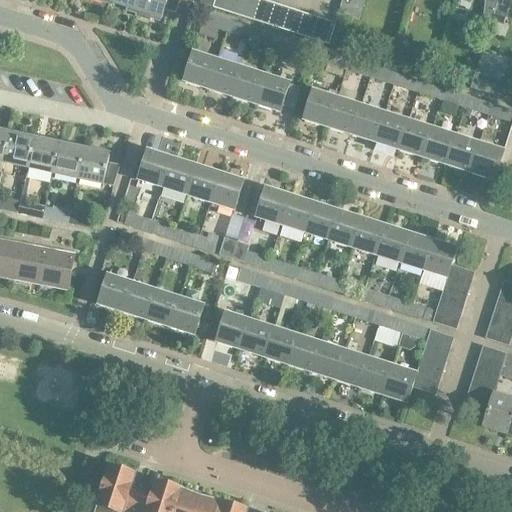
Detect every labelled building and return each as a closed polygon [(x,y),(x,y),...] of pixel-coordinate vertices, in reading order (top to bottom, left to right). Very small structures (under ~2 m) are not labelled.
[(114,0),(113,6),(137,13),(141,0),(114,0)] [(181,0),(141,0),(137,13),(162,21),(165,12),(176,15),(181,0)] [(200,5),(213,9),(215,0),(201,0),(200,5)] [(215,0),(213,9),(225,13),(229,0),(215,0)] [(229,0),(225,13),(237,17),(241,0),(229,0)] [(254,0),(241,0),(237,17),(248,20),(254,0)] [(257,0),(254,0),(248,20),(260,24),(266,3),(257,0)] [(493,19),(499,0),(486,0),(485,17),(493,19)] [(503,26),(511,0),(499,0),(493,19),(492,23),(503,26)] [(266,3),(260,24),(271,28),(278,7),(266,3)] [(289,10),(278,7),(271,28),(283,31),(289,10)] [(283,31),(294,35),(301,14),(289,10),(283,31)] [(205,15),(202,25),(217,30),(218,31),(226,33),(230,21),(206,14),(205,15)] [(301,14),(294,35),(306,39),(312,18),(301,14)] [(312,18),(306,39),(317,42),(324,21),(312,18)] [(230,21),(226,33),(249,40),(252,29),(230,21)] [(324,21),(317,42),(329,46),(335,25),(324,21)] [(252,29),(249,40),(273,48),(277,37),(252,29)] [(277,37),(273,48),(298,56),(301,44),(277,37)] [(301,44),(298,56),(310,60),(313,48),(301,44)] [(346,72),(350,61),(325,53),(322,65),(346,72)] [(478,74),(502,82),(509,61),(485,53),(478,74)] [(192,59),(184,83),(208,91),(216,66),(217,62),(193,54),(192,59)] [(374,69),(350,61),(346,72),(370,80),(374,69)] [(216,66),(208,91),(231,98),(238,74),(240,69),(217,62),(216,66)] [(464,77),(473,80),(478,68),(469,65),(464,77)] [(238,74),(231,98),(255,106),(263,81),(264,77),(240,69),(238,74)] [(397,76),(374,69),(370,80),(394,88),(397,76)] [(397,76),(394,88),(417,95),(421,84),(397,76)] [(263,81),(255,106),(280,113),(287,89),(289,84),(278,81),(264,77),(263,81)] [(421,84),(417,95),(442,103),(445,92),(421,84)] [(304,123),(328,130),(337,101),(338,98),(328,95),(327,98),(313,94),(304,123)] [(492,107),(468,99),(465,110),(489,118),(492,107)] [(361,109),(337,101),(328,130),(352,138),(361,109)] [(511,113),(492,107),(489,118),(511,125),(511,113)] [(385,116),(361,109),(352,138),(376,145),(385,116)] [(399,153),(408,123),(385,116),(376,145),(399,153)] [(433,131),(408,123),(399,153),(424,160),(433,131)] [(424,160),(447,168),(456,139),(433,131),(424,160)] [(0,133),(0,164),(3,165),(10,135),(0,133)] [(35,141),(10,135),(3,165),(28,170),(35,141)] [(480,146),(456,139),(447,168),(471,175),(480,146)] [(59,146),(35,141),(28,170),(53,176),(59,146)] [(84,151),(59,146),(53,176),(78,181),(84,151)] [(471,175),(495,183),(498,172),(499,168),(502,159),(504,154),(480,146),(471,175)] [(511,150),(506,148),(504,154),(502,159),(511,162),(511,150)] [(109,157),(84,151),(78,181),(103,186),(109,157)] [(163,190),(172,161),(148,154),(139,182),(163,190)] [(499,168),(498,172),(511,175),(511,162),(502,159),(499,168)] [(196,169),(172,161),(163,190),(187,198),(196,169)] [(196,169),(187,198),(210,205),(219,176),(196,169)] [(243,184),(219,176),(210,205),(234,212),(243,184)] [(281,227),(290,199),(265,191),(254,224),(263,227),(265,222),(281,227)] [(21,204),(0,199),(0,212),(18,216),(21,204)] [(314,206),(290,199),(281,227),(305,235),(314,206)] [(46,209),(43,221),(68,227),(70,215),(73,205),(55,201),(53,211),(46,209)] [(46,209),(21,204),(18,216),(43,221),(46,209)] [(338,214),(314,206),(305,235),(329,242),(338,214)] [(149,234),(153,222),(128,214),(124,226),(149,234)] [(361,221),(338,214),(329,242),(352,250),(361,221)] [(70,215),(68,227),(99,233),(102,224),(102,222),(70,215)] [(385,229),(361,221),(352,250),(376,257),(385,229)] [(177,230),(153,222),(149,234),(173,242),(177,230)] [(409,236),(385,229),(376,257),(400,265),(409,236)] [(177,230),(173,242),(196,249),(200,237),(177,230)] [(142,252),(146,240),(122,232),(118,245),(142,252)] [(207,239),(200,237),(196,249),(220,256),(226,237),(209,232),(209,234),(207,239)] [(432,243),(409,236),(400,265),(423,272),(432,243)] [(226,237),(220,256),(244,264),(247,253),(250,245),(226,237)] [(146,240),(142,252),(149,254),(148,257),(154,259),(155,256),(167,260),(171,248),(146,240)] [(0,243),(0,279),(14,282),(20,247),(0,243)] [(456,251),(432,243),(423,272),(447,280),(456,251)] [(47,252),(20,247),(14,282),(41,287),(47,252)] [(194,256),(171,248),(167,260),(190,267),(194,256)] [(47,252),(41,287),(68,292),(74,257),(47,252)] [(247,253),(244,264),(267,271),(271,260),(247,253)] [(194,256),(190,267),(214,275),(218,263),(194,256)] [(271,260),(267,271),(291,279),(294,268),(271,260)] [(473,274),(451,267),(447,278),(469,285),(473,274)] [(318,275),(294,268),(291,279),(315,286),(318,275)] [(264,277),(240,269),(239,270),(236,282),(260,289),(264,277)] [(342,283),(318,275),(315,286),(338,294),(342,283)] [(284,297),(285,297),(289,285),(264,277),(260,289),(284,297)] [(122,315),(132,286),(107,278),(98,307),(122,315)] [(447,278),(444,290),(466,297),(469,285),(447,278)] [(366,290),(342,283),(338,294),(362,302),(366,290)] [(511,299),(511,286),(504,284),(500,296),(511,299)] [(312,293),(289,285),(285,297),(296,301),(308,305),(312,293)] [(132,286),(122,315),(147,323),(157,294),(132,286)] [(366,290),(362,302),(386,309),(389,298),(366,290)] [(444,290),(440,301),(462,308),(466,297),(444,290)] [(308,305),(330,312),(334,300),(312,293),(308,305)] [(157,294),(147,323),(170,330),(179,301),(157,294)] [(511,299),(500,296),(496,307),(511,311),(511,299)] [(389,298),(386,309),(409,316),(413,305),(389,298)] [(360,308),(334,300),(330,312),(356,320),(360,308)] [(204,309),(179,301),(170,330),(194,337),(204,309)] [(462,308),(440,301),(436,312),(458,319),(462,308)] [(436,313),(413,305),(409,316),(433,324),(436,313)] [(511,311),(496,307),(493,318),(511,324),(511,311)] [(360,308),(356,320),(380,327),(384,316),(360,308)] [(458,319),(436,312),(436,313),(433,324),(455,331),(458,319)] [(217,343),(240,351),(250,322),(226,315),(217,343)] [(384,316),(380,327),(403,335),(406,323),(384,316)] [(511,324),(493,318),(489,330),(511,336),(511,324)] [(265,359),(275,330),(264,327),(250,322),(240,351),(265,359)] [(427,343),(430,331),(406,323),(403,335),(418,340),(427,343)] [(275,330),(265,359),(289,366),(298,337),(275,330)] [(511,339),(511,336),(489,330),(486,341),(509,349),(511,339)] [(453,338),(430,331),(427,343),(449,350),(453,338)] [(319,344),(298,337),(289,366),(310,373),(319,344)] [(378,341),(373,355),(397,363),(402,349),(378,341)] [(423,354),(446,362),(449,350),(427,343),(423,354)] [(319,344),(310,373),(336,381),(345,353),(319,344)] [(506,356),(483,349),(480,360),(503,367),(506,356)] [(345,353),(336,381),(360,389),(369,360),(345,353)] [(446,362),(423,354),(419,366),(442,373),(446,362)] [(511,357),(506,356),(503,367),(511,370),(511,357)] [(392,367),(369,360),(360,389),(383,396),(392,367)] [(499,379),(503,367),(480,360),(476,372),(499,379)] [(416,375),(415,377),(438,385),(442,373),(419,366),(416,375)] [(414,382),(415,377),(416,375),(392,367),(383,396),(407,404),(412,389),(414,382)] [(499,379),(476,372),(472,383),(495,391),(499,379)] [(438,385),(415,377),(414,382),(412,389),(435,396),(438,385)] [(495,391),(472,383),(469,395),(492,402),(494,396),(495,391)] [(492,402),(469,395),(465,406),(488,414),(492,402)] [(488,414),(483,429),(508,437),(511,423),(511,401),(494,396),(492,402),(488,414)] [(110,470),(96,511),(135,511),(141,496),(141,495),(140,496),(130,492),(134,479),(133,479),(111,471),(111,470),(110,470)] [(172,511),(179,492),(178,492),(157,487),(152,500),(142,496),(141,496),(135,511),(172,511)] [(179,492),(172,511),(197,511),(201,500),(200,500),(200,501),(191,497),(192,497),(191,497),(186,495),(185,494),(185,495),(180,493),(180,492),(179,492)] [(201,500),(197,511),(221,511),(223,506),(222,506),(217,505),(217,504),(216,504),(216,505),(211,503),(210,503),(201,501),(201,500)]
